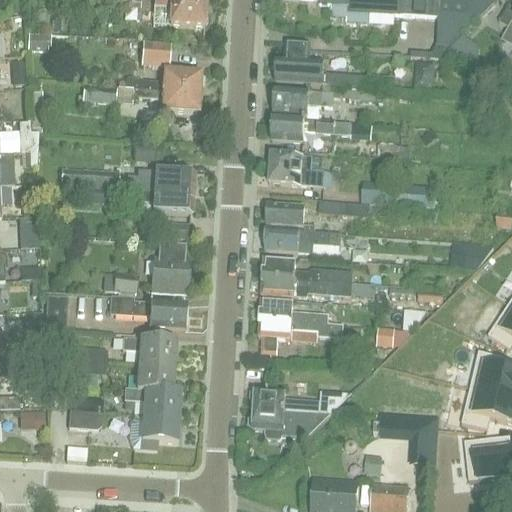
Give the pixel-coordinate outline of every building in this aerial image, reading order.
[(202,31),(204,3),(183,2),(182,0),(152,0),(151,29),(202,31)] [(350,0),(281,0),(281,1),(319,3),(319,8),(349,10),(348,16),(349,16),(350,0)] [(440,0),(350,0),(349,16),(370,18),(369,25),(372,27),(384,27),(386,25),(386,19),(439,22),(440,0)] [(511,5),(510,4),(499,25),(510,31),(511,27),(511,5)] [(47,38),(29,37),(28,54),(46,55),(47,38)] [(276,85),(322,88),(341,90),(365,91),(366,81),(322,77),(323,66),(309,65),(310,48),(286,46),(285,63),(277,63),(277,65),(273,67),(273,72),(277,74),(276,85)] [(166,70),(167,50),(141,48),(139,68),(166,70)] [(131,93),(197,97),(199,78),(161,75),(160,85),(137,84),(134,81),(128,80),(125,83),(125,92),(131,93)] [(29,87),(29,114),(31,135),(41,135),(41,96),(40,96),(40,87),(29,87)] [(116,93),(83,90),(82,106),(115,108),(116,93)] [(390,108),(392,94),(365,92),(365,91),(341,90),(340,103),(361,104),(360,105),(390,108)] [(159,105),(159,116),(196,118),(197,97),(131,93),(130,103),(159,105)] [(332,111),(333,98),(276,93),(274,117),(306,120),(307,109),(332,111)] [(272,143),(303,145),(303,136),(370,141),(371,129),(274,122),(272,143)] [(378,148),(377,160),(377,161),(400,163),(401,149),(378,148)] [(38,159),(12,158),(12,172),(38,172),(38,159)] [(302,160),(302,161),(271,159),(270,176),(267,176),(267,183),(270,184),(269,187),(314,191),(323,192),(325,176),(321,175),(321,163),(313,162),(312,161),(302,160)] [(116,175),(61,172),(60,190),(119,193),(119,173),(116,173),(116,175)] [(144,181),(144,179),(139,179),(139,180),(127,180),(127,185),(124,185),(123,195),(130,195),(191,199),(193,178),(154,176),(154,181),(144,181)] [(363,206),(387,208),(388,188),(364,186),(363,206)] [(54,212),(56,192),(41,191),(39,211),(54,212)] [(121,210),(123,195),(91,193),(90,206),(121,210)] [(190,219),(191,199),(130,195),(130,206),(152,207),(151,216),(190,219)] [(369,209),(320,205),(318,217),(368,221),(369,209)] [(277,230),(277,233),(315,236),(315,230),(303,229),(304,212),(268,209),(267,229),(277,230)] [(189,231),(167,229),(166,243),(188,245),(189,231)] [(298,257),(312,258),(312,262),(336,264),(337,251),(353,252),(354,239),(338,238),(330,238),(315,237),(315,236),(277,233),(277,234),(266,233),(265,255),(298,257)] [(182,248),(158,246),(157,262),(151,262),(149,296),(185,298),(187,264),(181,264),(182,248)] [(478,273),(494,252),(467,249),(465,272),(478,273)] [(265,263),(263,281),(320,285),(320,284),(353,287),(353,276),(312,273),(308,275),(295,274),(296,265),(265,263)] [(137,279),(115,276),(113,296),(136,298),(137,279)] [(320,285),(263,281),(262,300),(293,302),(294,293),(305,294),(307,298),(351,301),(353,287),(320,284),(320,285)] [(47,299),(45,332),(66,333),(67,300),(47,299)] [(108,318),(130,320),(147,321),(147,331),(182,334),(184,310),(131,306),(131,302),(109,300),(108,318)] [(261,304),(260,323),(328,327),(328,326),(328,319),(293,316),(293,306),(261,304)] [(511,311),(508,309),(488,340),(510,355),(511,350),(511,311)] [(405,315),(404,334),(413,335),(426,316),(405,315)] [(343,327),(328,326),(328,327),(260,323),(259,342),(262,342),(261,358),(277,359),(278,343),(291,344),(291,334),(318,336),(317,341),(342,342),(343,327)] [(139,356),(138,368),(174,370),(176,345),(140,342),(122,342),(122,355),(139,356)] [(73,351),(73,364),(106,366),(107,353),(73,351)] [(470,393),(511,402),(511,376),(501,374),(504,362),(478,357),(470,393)] [(44,379),(43,363),(27,364),(28,380),(44,379)] [(106,366),(73,364),(72,377),(105,379),(106,366)] [(174,370),(138,368),(136,393),(136,394),(145,394),(145,393),(173,396),(173,395),(174,370)] [(136,393),(124,392),(123,405),(144,406),(143,419),(179,421),(181,395),(173,395),(173,396),(145,393),(145,394),(136,394),(136,393)] [(511,402),(470,393),(462,429),(487,434),(489,423),(511,428),(511,402)] [(255,405),(254,413),(302,416),(311,417),(312,404),(303,403),(303,404),(285,403),(286,396),(255,394),(255,395),(251,396),(251,403),(255,405)] [(320,394),(318,417),(326,418),(330,418),(351,397),(320,394)] [(70,401),(69,414),(103,416),(104,403),(70,401)] [(312,437),(326,418),(318,417),(311,417),(302,416),(254,413),(254,420),(249,422),(249,429),(253,431),(253,432),(267,433),(267,439),(269,441),(281,442),(283,440),(301,441),(306,444),(312,437)] [(103,416),(69,414),(67,431),(97,433),(102,428),(103,416)] [(179,421),(143,419),(140,453),(157,454),(157,446),(177,448),(179,421)] [(436,423),(417,422),(416,441),(420,441),(420,447),(435,448),(436,423)] [(490,444),(464,447),(469,486),(511,481),(511,454),(491,457),(490,444)] [(93,465),(93,451),(72,451),(71,465),(93,465)] [(386,479),(386,461),(369,461),(369,479),(386,479)] [(355,511),(358,485),(314,481),(311,511),(355,511)] [(372,488),(370,511),(407,511),(409,491),(372,488)]
